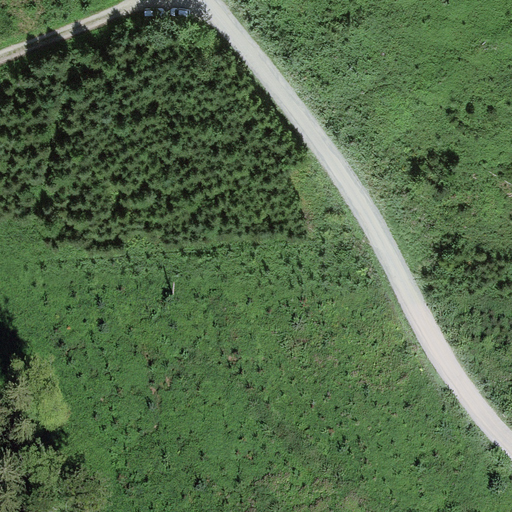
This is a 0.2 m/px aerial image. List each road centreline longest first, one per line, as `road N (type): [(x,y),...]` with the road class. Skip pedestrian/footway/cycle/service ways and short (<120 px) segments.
road 1 (unclassified): [(511,439),(438,360),(333,163),(207,0)]
road 2 (track): [(138,0),(0,54)]
